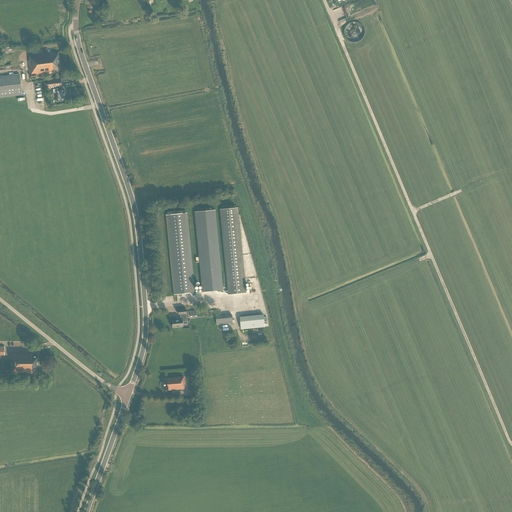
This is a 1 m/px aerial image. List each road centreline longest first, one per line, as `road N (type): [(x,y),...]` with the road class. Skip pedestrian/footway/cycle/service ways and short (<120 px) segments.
road 1 (track): [(324,0),(511,444)]
road 2 (tertiary): [(128,395),(145,328),(135,212),(78,45),(77,0)]
road 3 (unclassified): [(128,395),(0,302)]
road 4 (tertiary): [(86,511),(128,395)]
